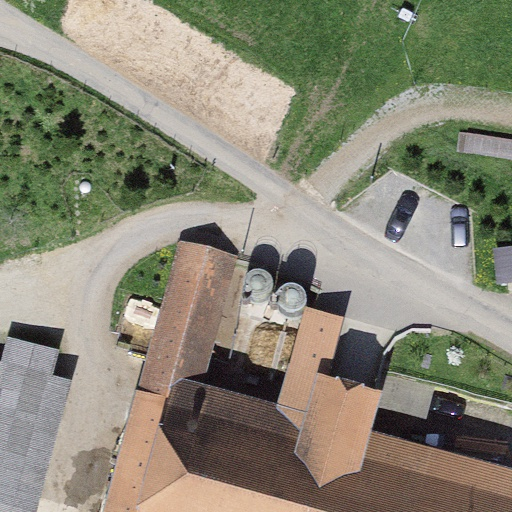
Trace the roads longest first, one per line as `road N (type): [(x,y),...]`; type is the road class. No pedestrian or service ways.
road 1 (unclassified): [(511,335),(0,12)]
road 2 (track): [(70,469),(100,359),(92,289),(145,232),(322,220)]
road 3 (track): [(349,375),(393,262)]
